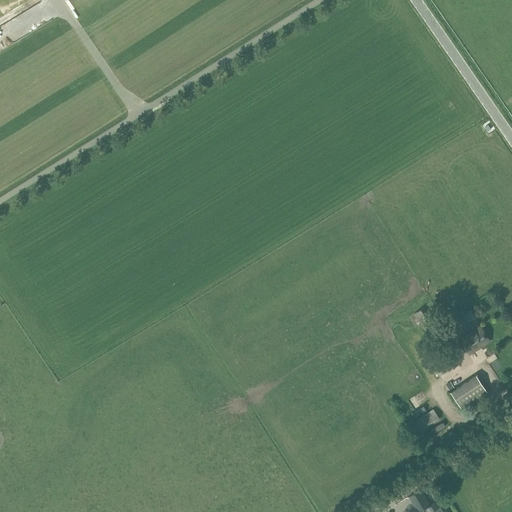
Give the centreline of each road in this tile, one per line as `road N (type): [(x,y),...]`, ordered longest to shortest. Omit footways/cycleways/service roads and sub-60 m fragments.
road 1 (unclassified): [(0,202),(327,0)]
road 2 (unknown): [(364,511),(511,418)]
road 3 (unclassified): [(511,140),(411,0)]
